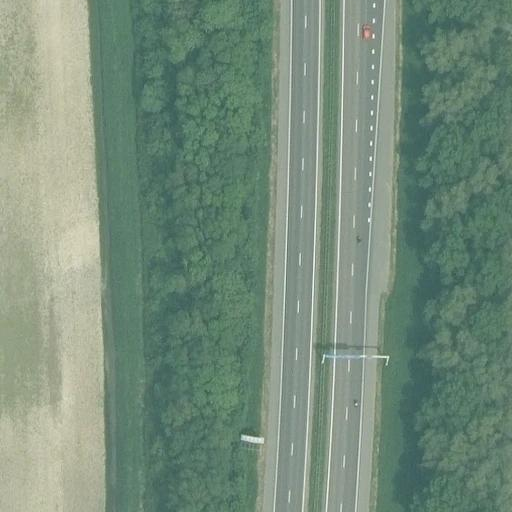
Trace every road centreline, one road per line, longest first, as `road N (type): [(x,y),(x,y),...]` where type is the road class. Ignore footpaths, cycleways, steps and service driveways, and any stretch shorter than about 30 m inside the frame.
road 1 (motorway): [(304,0),(302,282),(288,511)]
road 2 (motorway): [(335,511),(356,0)]
